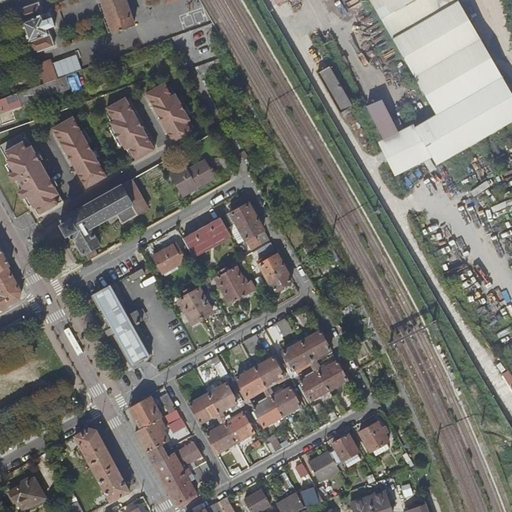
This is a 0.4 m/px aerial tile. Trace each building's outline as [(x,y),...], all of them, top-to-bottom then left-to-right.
[(135,25),(126,0),(102,0),(114,33),(135,25)] [(368,0),(435,117),(417,126),(433,158),(438,167),(511,124),(511,90),(459,0),(368,0)] [(39,3),(19,10),(18,11),(34,54),(35,54),(55,46),(49,29),(56,26),(51,12),(43,15),(39,3)] [(51,61),(39,65),(46,84),(58,80),(51,61)] [(331,67),(318,74),(341,114),(346,112),(354,107),(331,67)] [(71,89),(67,76),(58,80),(46,84),(19,94),(23,107),(71,89)] [(166,84),(152,92),(156,98),(151,101),(154,108),(158,106),(161,113),(163,112),(170,124),(168,125),(172,131),(168,134),(172,140),(178,137),(181,144),(195,137),(190,130),(186,132),(183,126),(187,124),(184,118),(187,116),(180,102),(177,104),(173,97),(169,100),(165,94),(170,92),(166,84)] [(105,96),(102,86),(89,91),(92,101),(105,96)] [(173,90),(170,92),(165,94),(169,100),(173,97),(176,95),(173,90)] [(156,98),(152,92),(147,95),(151,101),(156,98)] [(126,99),(120,102),(124,109),(129,105),(126,99)] [(183,100),(180,102),(187,116),(191,114),(183,100)] [(385,142),(400,134),(383,100),(367,108),(385,142)] [(120,102),(114,105),(144,157),(150,154),(146,148),(151,145),(147,138),(144,139),(141,133),(135,136),(128,124),(133,120),(130,114),(133,112),(129,105),(124,109),(120,102)] [(144,157),(114,105),(107,109),(111,117),(116,114),(119,120),(114,122),(118,128),(115,130),(122,144),(126,142),(129,149),(134,146),(137,152),(132,154),(136,162),(144,157)] [(158,106),(154,108),(168,134),(172,131),(168,125),(170,124),(163,112),(161,113),(158,106)] [(147,138),(133,112),(130,114),(133,120),(128,124),(135,136),(141,133),(144,139),(147,138)] [(116,114),(111,117),(108,119),(111,124),(114,122),(119,120),(116,114)] [(75,136),(78,134),(82,132),(74,118),(71,119),(75,126),(71,129),(75,136)] [(92,186),(104,179),(100,172),(97,174),(93,167),(95,165),(91,157),(94,154),(86,141),(83,143),(78,134),(75,136),(71,129),(75,126),(71,119),(59,126),(63,132),(57,136),(62,144),(65,142),(70,151),(75,148),(82,160),(77,163),(82,172),(78,174),(83,183),(89,179),(92,186)] [(191,122),(187,124),(183,126),(186,132),(190,130),(194,128),(191,122)] [(53,129),(57,136),(63,132),(59,126),(53,129)] [(396,177),(433,158),(417,126),(400,134),(385,142),(380,145),(383,150),(396,177)] [(122,144),(115,130),(111,132),(119,146),(122,144)] [(83,143),(86,141),(82,132),(78,134),(83,143)] [(0,146),(0,148),(38,216),(63,202),(24,133),(0,146)] [(178,137),(172,140),(176,147),(181,144),(178,137)] [(62,144),(78,174),(82,172),(77,163),(82,160),(75,148),(70,151),(65,142),(62,144)] [(146,148),(150,154),(155,151),(151,145),(146,148)] [(129,156),(132,154),(137,152),(134,146),(129,149),(126,151),(129,156)] [(95,165),(99,163),(94,154),(91,157),(95,165)] [(183,196),(215,179),(206,162),(188,172),(185,166),(171,174),(183,196)] [(104,179),(107,178),(99,163),(95,165),(93,167),(97,174),(100,172),(104,179)] [(435,175),(441,187),(446,184),(440,172),(435,175)] [(83,183),(86,189),(92,186),(89,179),(83,183)] [(147,210),(131,181),(121,186),(138,216),(147,210)] [(89,260),(97,256),(93,249),(99,246),(90,229),(117,214),(122,224),(138,216),(121,186),(61,220),(71,239),(76,237),(79,242),(76,244),(82,255),(85,254),(89,260)] [(263,230),(245,198),(230,207),(232,211),(224,216),(229,227),(235,224),(249,248),(255,244),(257,247),(269,240),(265,233),(252,240),(251,237),(263,230)] [(230,237),(220,218),(201,229),(212,247),(230,237)] [(212,247),(201,229),(183,240),(186,245),(193,257),(212,247)] [(193,257),(186,245),(179,249),(176,243),(153,256),(162,273),(185,261),(186,263),(194,258),(193,257)] [(0,272),(8,269),(10,267),(0,249),(0,272)] [(292,281),(278,256),(259,267),(275,295),(277,293),(278,294),(284,291),(283,287),(292,281)] [(248,268),(242,259),(238,261),(243,271),(248,268)] [(151,271),(148,265),(142,268),(129,276),(132,282),(151,271)] [(226,267),(224,269),(240,298),(256,290),(251,281),(245,285),(236,268),(229,272),(226,267)] [(0,310),(20,299),(21,292),(8,269),(0,272),(0,310)] [(240,298),(224,269),(221,270),(223,275),(217,279),(230,304),(240,298)] [(113,285),(112,284),(92,296),(130,367),(151,355),(134,325),(142,320),(137,310),(129,314),(123,303),(126,301),(116,283),(113,285)] [(186,290),(203,319),(212,314),(198,289),(191,293),(189,288),(186,290)] [(193,325),(203,319),(186,290),(184,291),(186,296),(180,300),(193,325)] [(280,339),(292,332),(285,319),(273,326),(280,339)] [(302,342),(315,367),(318,365),(316,361),(332,352),(320,332),(309,338),(307,334),(299,338),(302,342)] [(263,347),(256,335),(244,342),(251,354),(263,347)] [(309,362),(312,369),(315,367),(302,342),(283,353),(293,371),(309,362)] [(218,356),(211,360),(223,383),(231,379),(218,356)] [(269,392),(271,391),(268,385),(283,376),(273,358),(255,368),(269,392)] [(329,391),(347,380),(336,359),(320,368),(318,365),(315,367),(329,391)] [(310,401),(329,391),(315,367),(312,369),(315,374),(300,383),(310,401)] [(262,388),(266,394),(269,392),(255,368),(237,379),(247,397),(262,388)] [(222,418),(225,417),(222,410),(237,402),(227,384),(223,386),(220,380),(205,388),(209,394),(222,418)] [(269,392),(282,417),(300,406),(290,388),(274,397),(271,391),(269,392)] [(263,427),(282,417),(269,392),(266,394),(269,400),(253,408),(263,427)] [(175,405),(168,393),(161,398),(167,409),(175,405)] [(219,420),(222,418),(209,394),(190,405),(201,423),(216,414),(219,420)] [(129,409),(140,429),(161,418),(150,397),(129,409)] [(161,418),(162,421),(169,435),(186,425),(177,409),(161,418)] [(222,418),(235,443),(254,432),(244,414),(228,422),(225,417),(222,418)] [(135,432),(146,452),(161,445),(167,441),(157,424),(162,421),(161,418),(140,429),(135,432)] [(206,434),(217,453),(235,443),(222,418),(219,420),(215,422),(217,428),(206,434)] [(376,457),(389,449),(386,444),(388,442),(384,435),(388,432),(381,420),(358,433),(370,453),(372,451),(376,457)] [(74,436),(110,503),(130,492),(97,431),(89,428),(74,436)] [(335,450),(329,453),(336,465),(345,460),(349,467),(361,460),(357,453),(358,452),(348,435),(332,444),(335,450)] [(273,455),(282,450),(276,437),(266,443),(273,455)] [(146,452),(164,485),(190,471),(199,466),(203,464),(202,462),(189,469),(187,465),(203,456),(195,442),(168,457),(166,453),(172,450),(171,448),(170,447),(164,451),(161,445),(146,452)] [(336,465),(329,453),(310,464),(320,483),(340,472),(336,465)] [(199,466),(211,489),(219,485),(207,462),(203,464),(199,466)] [(308,474),(302,464),(296,468),(302,478),(308,474)] [(164,485),(177,508),(189,501),(188,499),(197,495),(187,476),(191,474),(190,471),(164,485)] [(368,483),(373,480),(370,474),(365,477),(368,483)] [(21,485),(34,478),(33,476),(20,482),(21,485)] [(45,498),(34,478),(21,485),(8,493),(13,504),(18,500),(24,511),(45,498)] [(277,497),(287,492),(280,479),(270,484),(277,497)] [(304,508),(322,501),(317,491),(315,487),(297,494),(304,508)] [(322,501),(329,499),(323,488),(317,491),(322,501)] [(250,511),(256,511),(269,505),(261,491),(244,500),(250,511)] [(352,511),(392,511),(385,492),(350,504),(352,511)] [(297,494),(296,493),(276,505),(279,511),(291,511),(304,508),(297,494)] [(200,511),(234,511),(227,499),(227,498),(221,501),(226,511),(217,511),(214,505),(200,511)] [(226,511),(221,501),(214,505),(217,511),(226,511)] [(65,511),(82,511),(77,502),(64,510),(65,511)]
